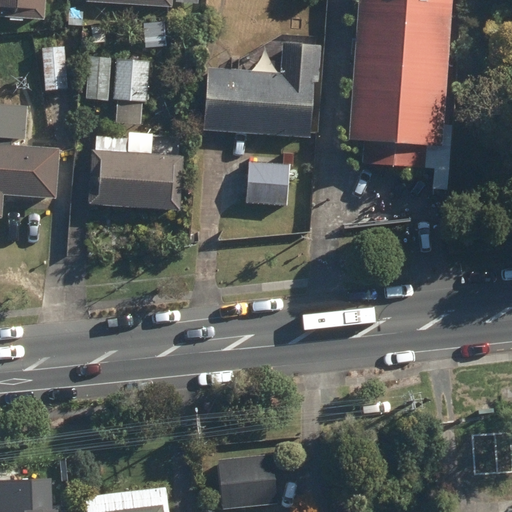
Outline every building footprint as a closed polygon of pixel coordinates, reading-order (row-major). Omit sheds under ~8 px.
[(0,0),(0,21),(44,25),(46,0),(0,0)] [(86,0),(86,6),(172,11),(173,0),(86,0)] [(354,166),(414,171),(416,149),(432,151),(444,0),(350,0),(339,142),(355,144),(354,166)] [(69,25),(83,25),(83,16),(69,16),(69,25)] [(149,38),(171,38),(170,26),(149,27),(149,38)] [(92,30),(93,46),(105,45),(104,30),(92,30)] [(200,135),(305,142),(309,86),(314,86),(316,53),(312,53),(313,40),(279,38),(256,51),(249,41),(243,45),(249,56),(238,62),(237,76),(204,73),(200,135)] [(43,53),(46,94),(68,93),(65,51),(43,53)] [(86,102),(109,104),(111,65),(89,63),(86,102)] [(117,126),(140,128),(142,105),(147,105),(150,67),(117,65),(115,103),(119,103),(117,126)] [(89,208),(180,214),(183,163),(170,162),(171,145),(151,144),(152,139),(130,137),(130,144),(97,142),(96,157),(93,157),(89,208)] [(0,222),(2,222),(4,200),(56,204),(59,153),(0,150),(0,222)] [(248,207),(287,209),(289,169),(293,169),(293,157),(285,157),(284,168),(250,166),(248,207)] [(218,461),(223,509),(278,504),(272,455),(218,461)] [(52,474),(0,476),(0,511),(59,511),(59,503),(53,504),(52,474)] [(169,511),(166,490),(86,499),(87,511),(169,511)]
